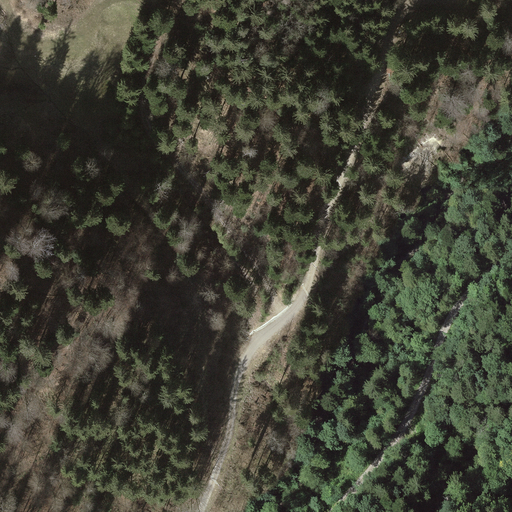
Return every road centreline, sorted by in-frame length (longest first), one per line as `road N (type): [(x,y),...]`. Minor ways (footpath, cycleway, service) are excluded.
road 1 (track): [(199,511),(238,371),(311,279),(394,21),(424,0)]
road 2 (track): [(215,466),(204,425),(203,301),(194,297),(154,380),(110,429),(0,486)]
road 3 (track): [(332,511),(403,427),(470,292),(511,254)]
road 4 (track): [(194,297),(168,232),(99,139)]
